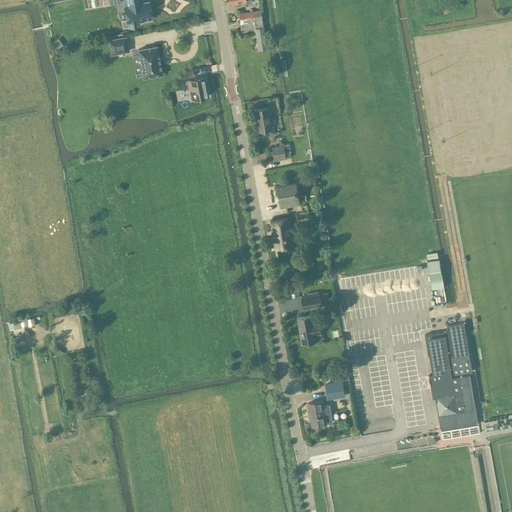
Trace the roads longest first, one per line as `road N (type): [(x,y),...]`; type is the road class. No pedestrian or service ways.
road 1 (unclassified): [(309,511),(217,0)]
road 2 (unknown): [(398,434),(384,293),(416,277)]
